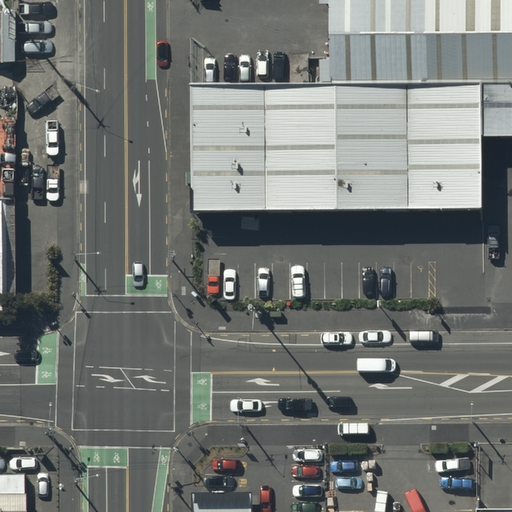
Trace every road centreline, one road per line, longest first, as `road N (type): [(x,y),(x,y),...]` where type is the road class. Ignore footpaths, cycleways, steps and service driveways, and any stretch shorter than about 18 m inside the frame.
road 1 (tertiary): [(123,376),(511,376)]
road 2 (secondary): [(123,376),(123,0)]
road 3 (secondary): [(124,511),(123,376)]
road 4 (tertiary): [(0,378),(123,376)]
